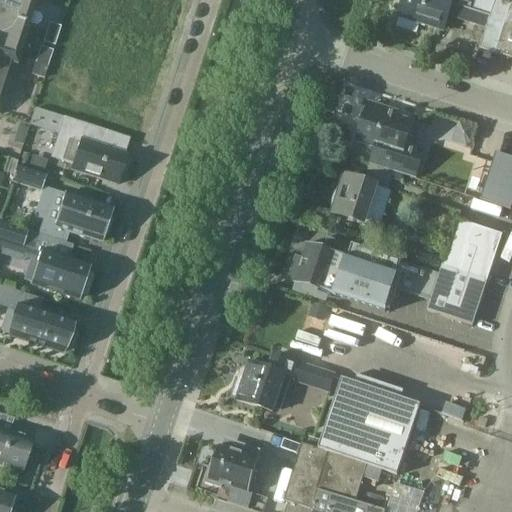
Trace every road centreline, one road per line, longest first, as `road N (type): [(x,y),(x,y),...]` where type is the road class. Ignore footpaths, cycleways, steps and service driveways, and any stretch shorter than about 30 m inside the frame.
road 1 (residential): [(82,399),(216,0)]
road 2 (tertiary): [(164,428),(293,37)]
road 3 (unclassified): [(511,110),(293,37)]
